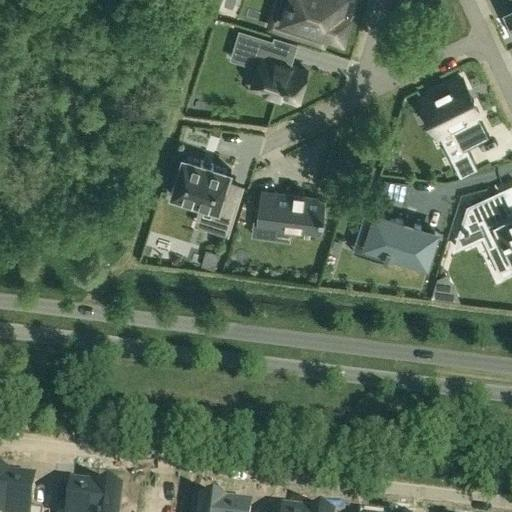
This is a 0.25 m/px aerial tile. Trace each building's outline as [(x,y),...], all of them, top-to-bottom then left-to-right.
[(289,2),(281,29),(323,43),(326,31),(341,36),(348,17),(338,14),(339,11),(342,0),(288,0),(288,2),(289,2)] [(511,8),(505,11),(507,15),(503,16),(511,35),(511,8)] [(296,101),(306,70),(268,58),(273,41),(239,30),(234,44),(256,51),(255,56),(261,57),(251,87),(296,101)] [(480,114),(462,78),(421,99),(439,135),(451,128),(462,150),(489,137),(478,115),(480,114)] [(460,178),(478,169),(470,153),(452,163),(460,178)] [(211,229),(227,234),(242,188),(227,183),(230,173),(231,171),(229,170),(214,166),(214,165),(200,161),(184,156),(185,156),(183,155),(182,157),(171,192),(170,194),(172,195),(217,209),(211,229)] [(384,179),(378,197),(402,205),(409,181),(384,179)] [(319,231),(323,200),(303,197),(304,194),(294,193),(293,196),(262,192),(259,215),(273,217),(272,225),(319,231)] [(467,209),(460,231),(483,221),(493,242),(488,244),(500,270),(511,264),(511,214),(510,215),(499,192),(484,199),(485,201),(467,209)] [(376,213),(367,243),(386,249),(384,255),(388,256),(389,253),(409,260),(410,257),(425,262),(435,232),(420,227),(421,225),(396,217),(395,219),(376,213)] [(206,251),(202,265),(214,269),(218,255),(206,251)] [(447,273),(437,278),(431,297),(460,301),(447,273)] [(0,511),(5,511),(10,478),(8,478),(9,472),(0,470),(0,511)] [(10,478),(5,511),(43,511),(31,509),(34,481),(10,478)] [(94,511),(97,489),(72,486),(68,511),(94,511)] [(97,489),(94,511),(119,511),(122,492),(97,489)] [(224,511),(226,505),(201,502),(199,511),(224,511)]
